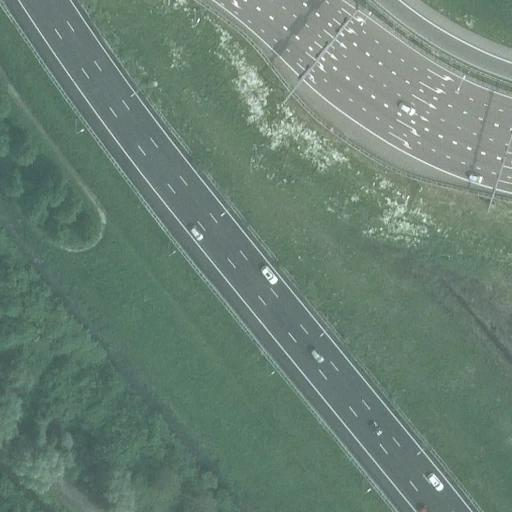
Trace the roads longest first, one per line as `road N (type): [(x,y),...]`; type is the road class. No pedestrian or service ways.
road 1 (motorway): [(42,0),(158,165),(445,511)]
road 2 (motorway): [(272,0),(431,115),(511,146)]
road 3 (motorway): [(511,73),(443,42),(383,0)]
